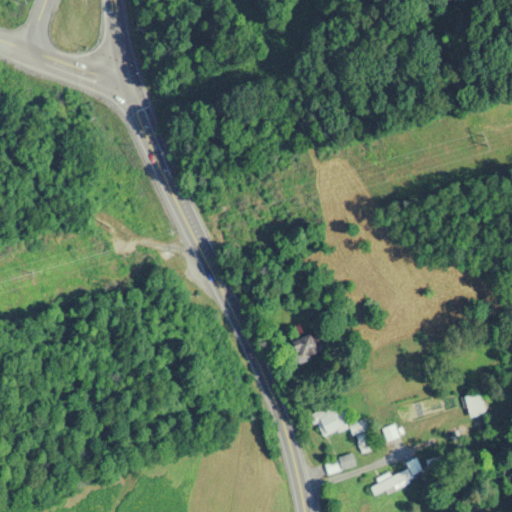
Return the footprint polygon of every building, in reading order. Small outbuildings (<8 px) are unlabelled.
[(297,362),(317,355),(311,334),(290,340),(297,362)] [(470,417),(485,413),(480,391),(464,396),(470,417)] [(319,437),(348,428),(341,403),(311,411),(319,437)] [(325,465),(328,474),(354,465),(351,456),(331,463),(325,465)] [(385,494),(421,475),(414,460),(406,464),(407,466),(377,482),(378,483),(370,488),(373,495),(383,490),(385,494)]
